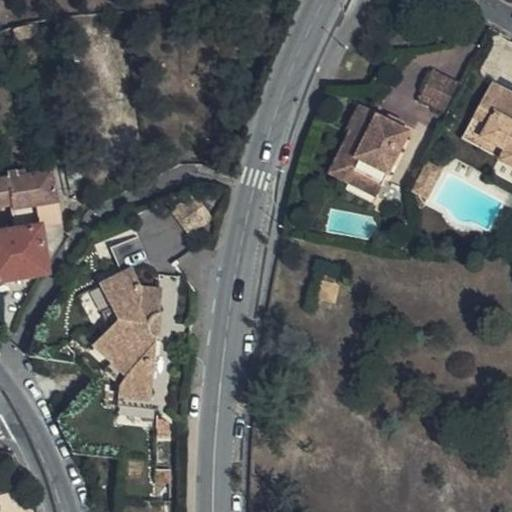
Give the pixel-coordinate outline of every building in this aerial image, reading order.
[(18,69),(13,57),(5,59),(9,72),(18,69)] [(457,76),(432,63),(417,92),(443,105),(457,76)] [(511,91),(490,80),(472,112),(487,120),(480,135),(502,147),(498,155),(511,162),(511,91)] [(375,108),(358,100),(346,123),(350,124),(324,174),(342,183),(347,173),(375,188),(382,174),(408,125),(375,108)] [(460,134),(498,155),(502,147),(480,135),(487,120),(472,112),(460,134)] [(427,172),(434,159),(429,156),(422,169),(427,172)] [(439,162),(434,159),(427,172),(422,169),(413,185),(424,192),(439,162)] [(0,204),(8,203),(12,230),(37,225),(38,230),(57,226),(48,171),(0,179),(0,204)] [(375,188),(347,173),(342,183),(371,197),(375,188)] [(0,280),(46,273),(38,230),(37,225),(12,230),(0,232),(0,280)] [(131,240),(113,248),(120,264),(138,256),(131,240)] [(123,377),(103,397),(114,409),(123,409),(121,445),(134,446),(154,448),(157,413),(162,414),(177,279),(159,277),(157,292),(144,292),(128,260),(96,277),(108,299),(112,309),(104,315),(110,329),(94,346),(123,377)] [(72,456),(73,458),(112,460),(114,409),(103,397),(91,385),(53,420),(72,456)]
